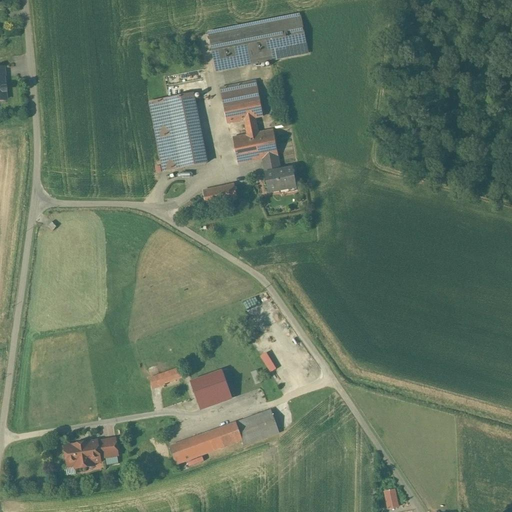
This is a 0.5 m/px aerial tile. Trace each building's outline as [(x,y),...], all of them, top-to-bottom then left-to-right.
[(307,54),(300,17),(209,35),(216,71),(277,59),(307,54)] [(220,89),(223,106),(259,99),(255,82),(220,89)] [(207,163),(193,94),(168,99),(149,103),(163,171),(207,163)] [(262,117),(259,99),(223,106),(227,124),(244,121),(247,135),(257,133),(254,119),(262,117)] [(272,130),(257,133),(247,135),(232,138),(237,164),(263,160),(263,159),(276,156),(277,156),(272,130)] [(280,171),(276,156),(263,159),(263,160),(265,174),(264,175),(268,194),(286,190),(286,193),(296,191),(293,169),(280,171)] [(237,200),(234,185),(203,192),(206,207),(237,200)] [(56,228),(51,223),(47,227),(53,232),(56,228)] [(180,369),(161,376),(164,384),(183,377),(180,369)] [(202,411),(231,401),(228,393),(221,373),(192,383),(202,411)] [(278,433),(271,412),(169,448),(175,465),(241,442),(243,447),(278,433)] [(115,440),(97,443),(100,459),(118,456),(115,440)] [(100,463),(100,459),(97,443),(97,442),(64,447),(67,468),(74,467),(74,470),(94,467),(93,464),(100,463)] [(397,488),(385,491),(389,509),(401,507),(397,488)]
